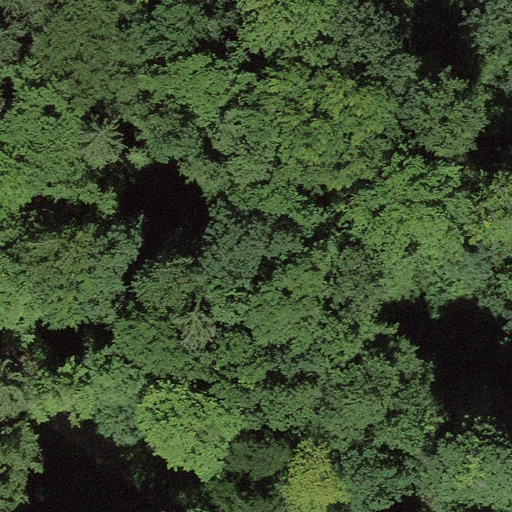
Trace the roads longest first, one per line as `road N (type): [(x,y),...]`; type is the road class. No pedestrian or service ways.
road 1 (track): [(195,511),(15,378),(0,358)]
road 2 (track): [(0,143),(96,0)]
